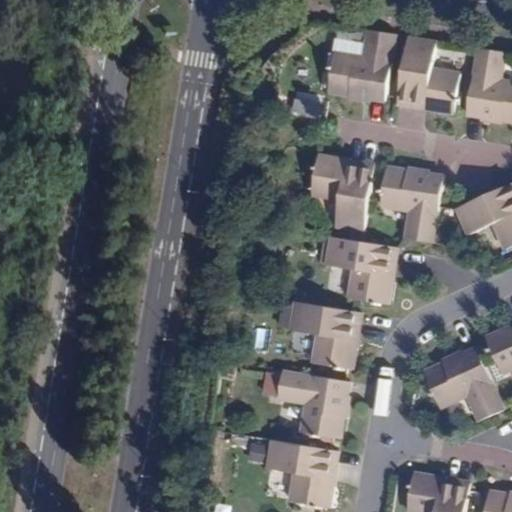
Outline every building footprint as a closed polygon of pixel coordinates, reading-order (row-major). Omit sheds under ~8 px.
[(398,34),(369,29),(364,56),(338,52),(331,92),(349,95),(350,89),(371,93),(370,99),(387,101),(398,34)] [(439,40),(410,36),(400,97),(433,102),(432,109),(456,112),(457,108),(463,72),(435,68),(439,40)] [(509,51),(480,47),(470,109),(469,115),(482,117),(483,110),(505,114),(504,120),(511,121),(511,80),(504,79),(509,51)] [(349,95),(370,99),(371,93),(350,89),(349,95)] [(369,105),(370,99),(349,95),(348,101),(360,103),(369,105)] [(433,102),(400,97),(399,103),(425,107),(432,109),(433,102)] [(482,117),(504,120),(505,114),(483,110),(482,117)] [(503,126),(504,120),(482,117),(481,123),(496,125),(503,126)] [(352,230),(366,232),(376,173),(376,172),(340,166),(341,160),(321,156),(313,198),(341,203),(336,227),(352,230)] [(354,162),(341,160),(340,166),(376,172),(377,165),(354,162)] [(389,167),(388,175),(382,210),(410,214),(406,239),(435,243),(441,207),(446,177),(430,174),(429,181),(407,177),(408,170),(389,167)] [(430,174),(408,170),(407,177),(429,181),(430,174)] [(511,247),(511,184),(457,210),(469,237),(493,226),(505,251),(511,247)] [(351,240),(331,237),(326,266),(353,270),(348,298),(357,300),(372,302),(382,303),(390,305),(393,284),(385,283),(391,246),(351,240)] [(399,248),(391,246),(385,283),(393,284),(399,248)] [(350,348),(355,311),(294,302),(289,331),(316,335),(311,363),(348,369),(353,370),(357,349),(350,348)] [(363,313),(355,311),(350,348),(357,349),(359,333),(363,313)] [(511,334),(511,335),(508,329),(488,338),(492,345),(505,375),(511,372),(511,334)] [(446,370),(444,364),(427,372),(430,379),(444,410),(469,399),(480,422),(507,410),(481,352),(479,348),(464,355),(467,361),(446,370)] [(442,361),(444,364),(464,355),(463,352),(455,355),(442,361)] [(464,355),(444,364),(446,370),(467,361),(464,355)] [(346,381),(284,371),(279,402),(304,406),(300,432),(334,438),(342,439),(345,420),(340,419),(343,398),(349,398),(351,382),(346,381)] [(345,420),(349,398),(343,398),(340,419),(345,420)] [(334,450),(333,450),(272,440),(267,469),(294,474),(289,501),(323,507),(331,508),(334,487),(328,486),(334,450)] [(328,486),(334,487),(337,473),(340,451),(334,450),(328,486)] [(468,511),(472,491),(437,485),(438,478),(416,474),(415,482),(409,511),(468,511)] [(459,481),(438,478),(437,485),(472,491),(473,483),(459,481)] [(511,511),(511,503),(509,503),(511,495),(491,492),(491,494),(488,511),(511,511)]
